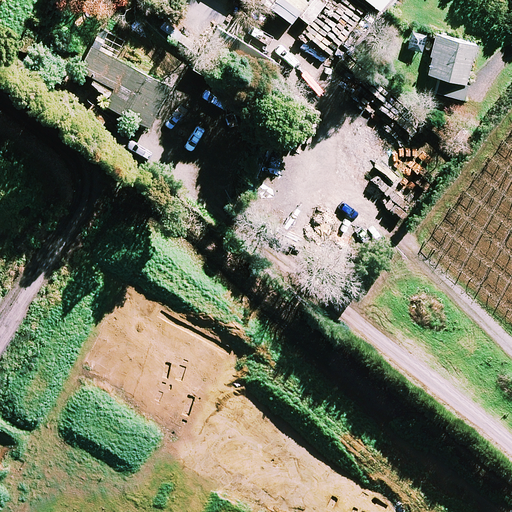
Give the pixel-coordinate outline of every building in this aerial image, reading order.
[(260,0),(290,22),(306,0),(305,0),(260,0)] [(281,64),(234,34),(223,52),(270,82),(281,64)] [(439,76),(435,92),(462,100),(466,83),(463,82),(473,44),(435,34),(426,72),(439,76)] [(169,86),(91,45),(78,69),(107,84),(98,100),(148,126),(169,86)] [(98,90),(89,81),(70,101),(96,125),(106,114),(90,99),(98,90)]
